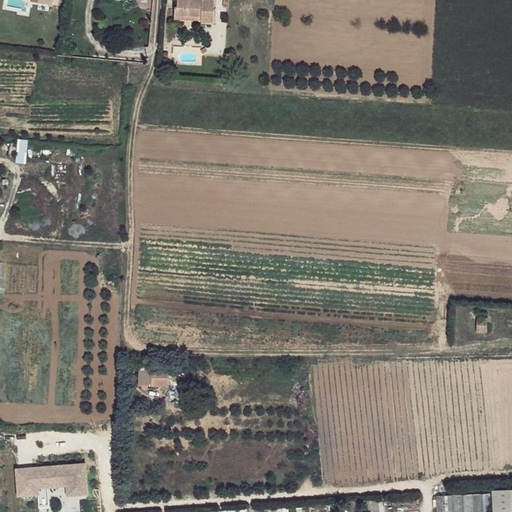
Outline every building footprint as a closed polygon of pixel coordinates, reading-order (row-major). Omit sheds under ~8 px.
[(217,0),(181,0),(181,4),(177,3),(177,13),(204,16),(203,21),(217,21),(217,0)] [(17,137),(15,160),(26,161),(28,138),(17,137)] [(490,315),(479,315),(480,333),(490,333),(490,315)] [(153,368),(140,368),(139,384),(152,385),(153,368)] [(170,369),(153,368),(152,385),(168,385),(170,369)] [(84,465),(15,468),(18,494),(88,493),(84,465)] [(511,511),(511,491),(497,493),(497,511),(511,511)] [(494,511),(493,492),(439,495),(440,511),(494,511)] [(307,505),(307,511),(326,511),(326,503),(307,505)]
